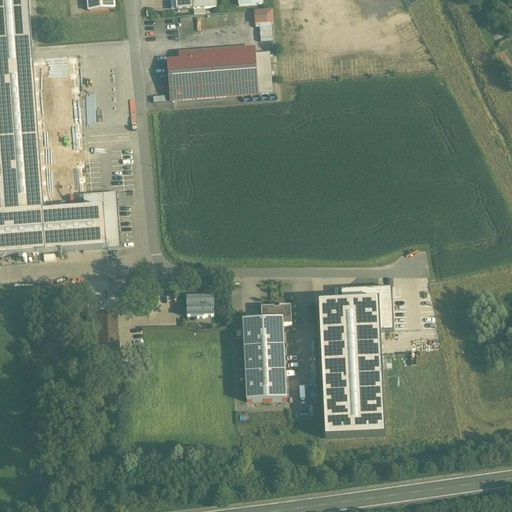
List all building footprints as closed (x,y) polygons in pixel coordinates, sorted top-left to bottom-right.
[(0,0),(0,67),(33,65),(27,0),(0,0)] [(113,0),(87,0),(89,12),(114,10),(113,0)] [(215,0),(175,0),(176,12),(216,9),(215,0)] [(280,0),(282,18),(295,17),(294,0),(280,0)] [(380,13),(383,20),(403,12),(398,0),(397,0),(378,8),(376,4),(365,8),(369,18),(380,13)] [(258,24),(277,23),(276,9),(257,10),(258,24)] [(255,57),(168,63),(170,103),(258,96),(255,57)] [(33,65),(0,67),(0,259),(108,251),(104,209),(84,210),(44,214),(33,65)] [(117,194),(83,197),(84,210),(104,209),(108,251),(121,249),(117,194)] [(378,302),(380,333),(393,332),(391,290),(342,292),(342,304),(378,302)] [(214,318),(214,299),(187,300),(187,319),(197,318),(197,320),(204,320),(204,318),(214,318)] [(326,440),(384,437),(380,333),(378,302),(342,304),(320,305),(326,440)] [(291,308),(280,308),(280,310),(274,310),(274,308),(261,309),(262,322),(283,321),(283,327),(292,326),(291,308)] [(117,314),(97,315),(99,364),(120,363),(117,314)] [(262,322),(243,323),(247,403),(287,402),(283,327),(283,321),(262,322)] [(83,353),(73,352),(72,372),(82,373),(83,353)]
